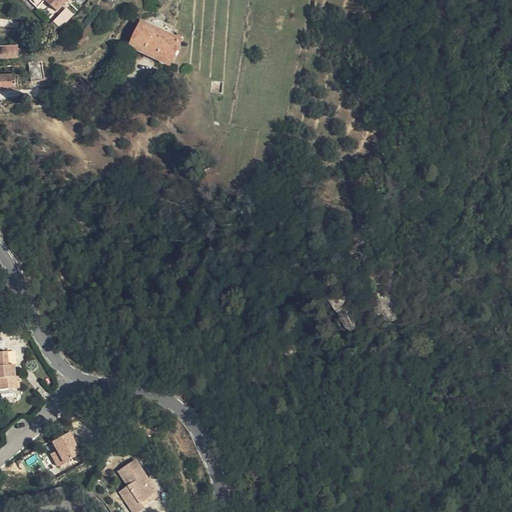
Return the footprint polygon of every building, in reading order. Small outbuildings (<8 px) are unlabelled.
[(60,28),(73,14),(65,7),(52,21),(60,28)] [(174,63),(185,35),(178,33),(180,27),(167,23),(165,28),(157,25),(156,28),(143,23),(133,46),(174,63)] [(0,55),(23,54),(22,42),(0,43),(0,55)] [(31,55),(33,78),(50,77),(46,54),(46,53),(31,55)] [(28,72),(27,59),(0,61),(1,74),(0,74),(0,87),(18,87),(17,72),(28,72)] [(15,324),(23,319),(17,309),(10,313),(15,324)] [(8,398),(25,397),(24,386),(26,385),(25,373),(18,373),(17,360),(0,361),(0,384),(3,384),(3,387),(7,387),(8,398)] [(56,452),(47,456),(52,470),(83,457),(72,431),(51,440),(56,452)] [(136,511),(168,511),(155,482),(137,491),(144,505),(135,510),(136,511)]
